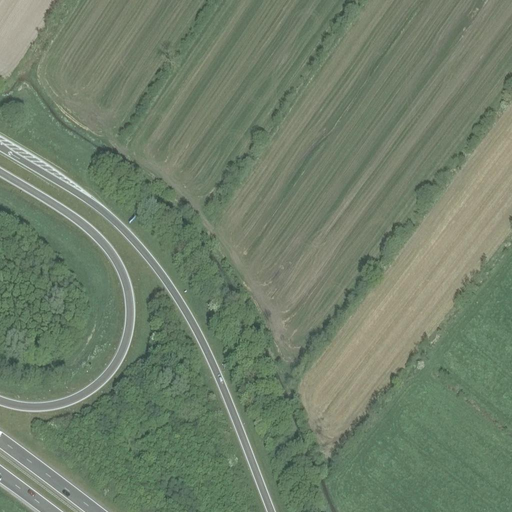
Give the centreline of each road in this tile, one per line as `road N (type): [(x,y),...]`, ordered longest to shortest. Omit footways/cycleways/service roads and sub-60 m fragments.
road 1 (trunk): [(272,511),(215,369),(167,282),(103,212),(0,147)]
road 2 (trunk): [(0,171),(96,236),(122,271),(130,316),(120,356),(84,394),(48,407),(0,401)]
